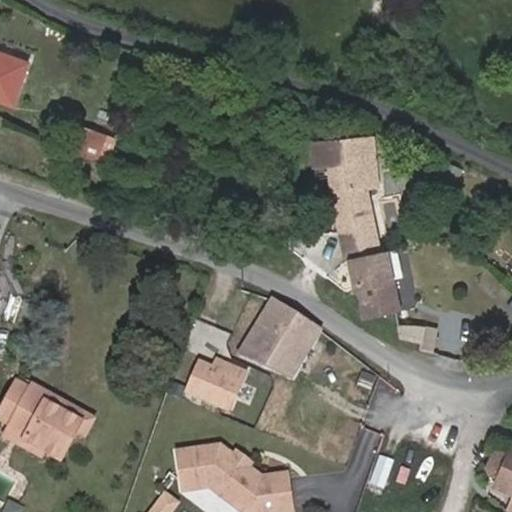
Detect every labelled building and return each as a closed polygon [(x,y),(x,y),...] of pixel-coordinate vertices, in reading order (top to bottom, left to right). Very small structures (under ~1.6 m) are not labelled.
[(385,22),(394,0),(368,0),(363,12),(385,22)] [(0,100),(13,106),(28,64),(0,54),(0,100)] [(71,152),(99,163),(109,137),(81,126),(71,152)] [(378,253),(367,190),(377,189),(372,139),(315,145),(316,164),(327,163),(334,193),(344,239),(348,256),(360,255),(378,253)] [(400,311),(388,251),(380,253),(378,253),(360,255),(348,256),(355,288),(360,288),(367,319),(381,316),(400,311)] [(290,376),(316,330),(274,302),(241,354),(290,376)] [(426,327),(399,327),(402,339),(423,343),(426,327)] [(299,379),(323,334),(316,330),(290,376),(299,379)] [(218,362),(215,370),(242,381),(246,373),(218,362)] [(200,364),(188,392),(231,409),(242,381),(215,370),(200,364)] [(25,441),(45,452),(63,462),(78,433),(82,424),(91,429),(96,420),(34,387),(31,390),(18,383),(0,417),(0,420),(12,427),(28,435),(25,441)] [(87,438),(91,429),(82,424),(78,433),(87,438)] [(42,459),(45,452),(25,441),(28,435),(12,427),(4,440),(42,459)] [(293,511),(289,476),(263,480),(249,469),(248,469),(243,470),(237,465),(236,460),(236,459),(221,449),(180,455),(185,493),(211,489),(242,511),(293,511)] [(511,494),(511,454),(498,489),(511,494)] [(252,465),(238,455),(236,459),(236,460),(237,465),(243,470),(248,469),(249,469),(252,465)] [(379,456),(370,480),(387,488),(396,462),(379,456)]
